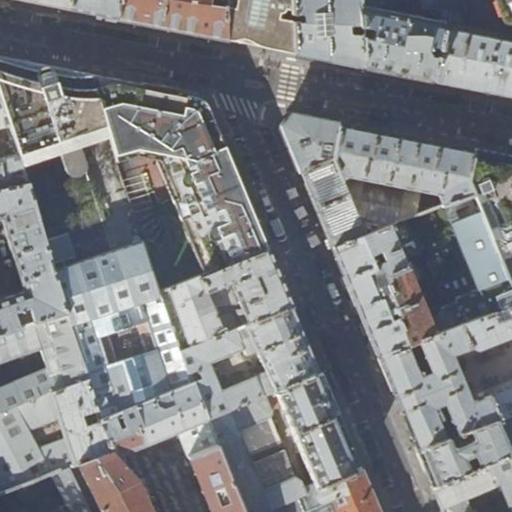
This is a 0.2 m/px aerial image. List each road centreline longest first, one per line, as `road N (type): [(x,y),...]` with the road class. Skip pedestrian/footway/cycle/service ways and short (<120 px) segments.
road 1 (residential): [(230,72),(410,511)]
road 2 (residential): [(230,72),(511,127)]
road 3 (residential): [(0,28),(230,72)]
